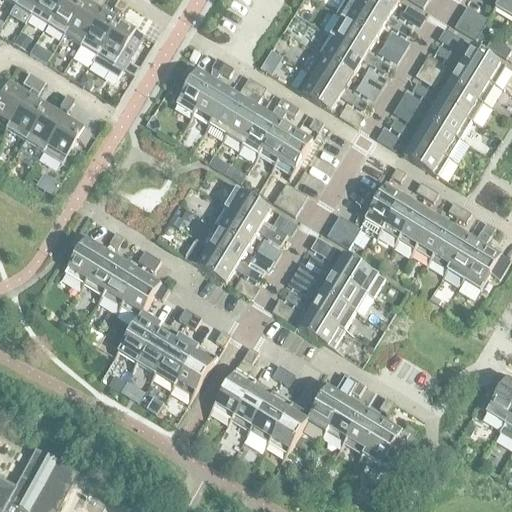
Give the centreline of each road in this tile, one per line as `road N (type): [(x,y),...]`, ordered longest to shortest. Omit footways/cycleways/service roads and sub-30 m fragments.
road 1 (residential): [(252,337),(300,365),(338,361),(428,418),(494,343)]
road 2 (residential): [(252,337),(364,143)]
road 3 (residential): [(252,337),(190,303),(177,266),(94,217)]
road 4 (residential): [(364,143),(197,40)]
road 5 (residential): [(511,232),(364,143)]
road 6 (residential): [(364,143),(450,0)]
road 7 (residential): [(0,67),(25,63),(124,122)]
